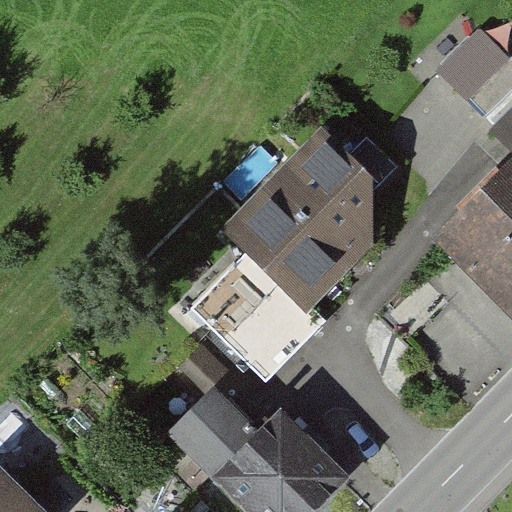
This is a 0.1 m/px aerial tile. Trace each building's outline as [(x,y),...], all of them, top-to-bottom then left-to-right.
[(511,56),(484,29),(441,72),(473,104),(511,65),(511,56)] [(511,83),(482,114),(511,144),(511,142),(511,83)] [(251,242),(191,304),(268,379),(329,317),(311,300),(374,236),(373,161),(325,114),(224,216),(251,242)] [(511,304),(511,142),(511,144),(431,223),(511,304)] [(257,416),(216,372),(168,417),(259,511),(300,511),(351,464),(282,392),(257,416)] [(70,511),(24,464),(0,487),(0,511),(70,511)]
